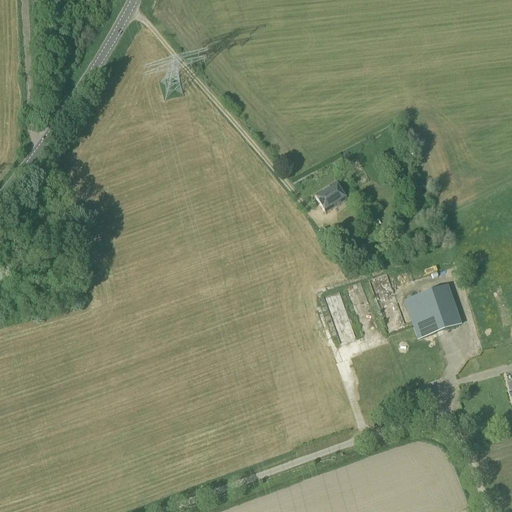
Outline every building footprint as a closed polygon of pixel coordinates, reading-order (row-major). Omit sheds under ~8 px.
[(325,215),(346,201),(335,185),(314,198),(325,215)] [(327,229),(321,233),(321,234),(328,245),(335,240),(327,229)] [(364,399),(446,371),(439,350),(456,344),(451,330),(461,326),(447,287),(403,303),(415,337),(350,359),(364,399)] [(392,290),(386,292),(391,302),(396,299),(392,290)] [(341,305),(330,309),(333,317),(344,313),(341,305)]
